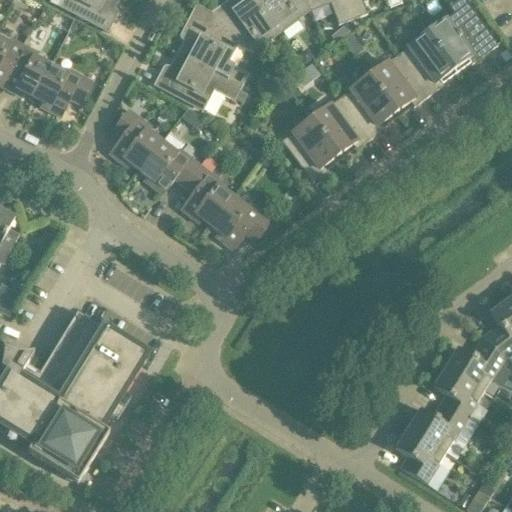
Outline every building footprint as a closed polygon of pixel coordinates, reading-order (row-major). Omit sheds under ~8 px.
[(118,0),(65,0),(60,9),(102,31),(108,20),(114,23),(117,17),(118,17),(118,16),(118,15),(118,14),(117,13),(117,12),(116,12),(113,11),(118,0)] [(279,36),(252,0),(243,0),(238,4),(236,2),(235,1),(234,0),(233,0),(231,1),(230,1),(225,5),(229,11),(217,20),(202,12),(195,25),(237,46),(236,48),(253,56),(254,55),(253,54),(279,36)] [(309,13),(303,0),(252,0),(279,36),(309,13)] [(303,0),(309,13),(329,6),(338,29),(353,23),(344,0),(303,0)] [(344,0),(353,23),(367,17),(360,0),(344,0)] [(427,37),(454,74),(468,63),(471,68),(497,49),(462,1),(450,10),(454,16),(427,37)] [(184,44),(177,58),(241,91),(248,77),(227,66),(236,48),(237,46),(195,25),(189,35),(183,32),(180,38),(180,39),(180,40),(180,41),(180,42),(181,42),(181,43),(184,44)] [(352,36),(342,43),(350,54),(359,47),(352,36)] [(427,37),(398,58),(428,100),(443,89),(439,84),(454,74),(427,37)] [(0,42),(0,89),(2,91),(24,49),(26,50),(28,45),(25,43),(22,48),(12,43),(10,47),(0,42)] [(24,49),(2,91),(14,98),(17,93),(33,102),(50,69),(34,60),(36,56),(26,50),(24,49)] [(511,58),(507,52),(499,58),(505,65),(511,60),(511,58)] [(304,54),(298,58),(305,68),(315,61),(311,55),(304,54)] [(241,91),(177,58),(171,70),(168,69),(167,68),(166,68),(165,68),(164,69),(163,71),(160,76),(166,79),(160,91),(202,113),(212,93),(234,104),(241,91)] [(428,100),(398,58),(369,80),(396,117),(410,106),(414,111),(428,100)] [(311,65),(306,69),(314,81),(320,77),(311,65)] [(50,69),(33,102),(49,111),(47,115),(60,122),(70,104),(81,109),(93,86),(69,73),(67,77),(50,69)] [(261,100),(281,86),(275,79),(256,93),(261,100)] [(396,117),(369,80),(340,101),(371,143),(385,132),(382,127),(396,117)] [(240,94),(235,103),(244,108),(249,99),(240,94)] [(340,101),(311,123),(338,159),(352,149),(356,154),(371,143),(340,101)] [(139,175),(162,145),(147,134),(150,130),(129,113),(112,134),(122,142),(109,158),(121,167),(124,163),(139,175)] [(338,159),(311,123),(281,145),(312,186),(327,175),(324,170),(338,159)] [(162,145),(139,175),(153,186),(150,190),(161,199),(174,183),(184,191),(201,169),(179,153),(184,146),(169,135),(162,145)] [(201,169),(184,191),(193,198),(181,214),(192,223),(195,219),(210,230),(233,201),(218,189),(221,185),(201,169)] [(233,201),(210,230),(224,242),(221,245),(233,254),(245,238),(255,246),(272,225),(250,208),(247,212),(233,201)] [(15,221),(0,213),(0,265),(3,267),(19,238),(9,233),(15,221)] [(9,320),(21,298),(13,294),(1,316),(9,320)] [(498,329),(481,342),(504,363),(511,356),(511,308),(506,300),(495,309),(497,312),(489,317),(498,329)] [(41,364),(33,359),(28,359),(24,359),(20,359),(16,358),(12,357),(9,356),(6,355),(3,353),(2,354),(3,355),(0,372),(9,377),(0,391),(0,428),(32,449),(27,457),(61,478),(66,470),(69,471),(69,472),(67,472),(66,474),(80,478),(80,476),(79,475),(81,468),(87,472),(108,438),(100,433),(146,359),(77,317),(49,361),(45,358),(41,364)] [(449,358),(442,371),(483,396),(504,363),(481,342),(470,360),(457,352),(452,360),(449,358)] [(483,396),(442,371),(434,382),(437,384),(433,392),(445,400),(438,411),(464,427),(483,396)] [(464,427),(438,411),(432,421),(419,413),(414,421),(411,419),(404,432),(445,458),(464,427)] [(445,458),(404,432),(397,443),(400,445),(395,453),(407,461),(400,472),(426,488),(445,458)] [(485,482),(478,494),(489,501),(493,494),(492,491),(491,486),(485,482)] [(478,494),(466,511),(481,511),(489,501),(478,494)] [(139,504),(136,508),(141,511),(145,511),(147,509),(148,508),(140,503),(139,504)]
